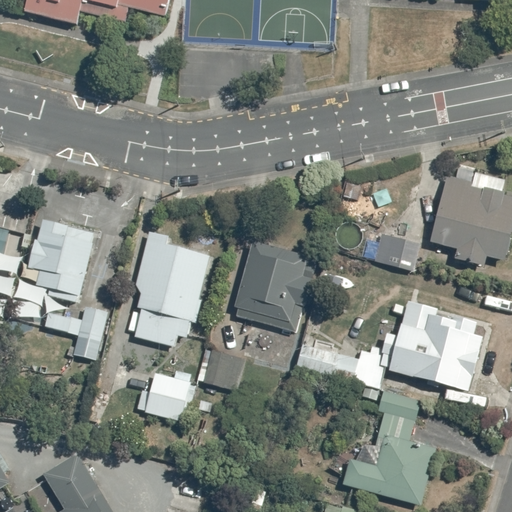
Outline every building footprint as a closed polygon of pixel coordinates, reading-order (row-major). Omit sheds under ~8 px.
[(92,0),(158,14),(161,0),(92,0)] [(500,176),(480,172),(478,183),(451,177),(436,243),(464,249),(462,260),(488,266),(490,257),(511,261),(511,192),(497,190),(500,176)] [(431,221),(410,216),(404,240),(369,231),(362,258),(417,272),(431,221)] [(94,247),(97,236),(35,221),(33,232),(26,230),(19,258),(3,322),(72,339),(68,358),(91,363),(103,313),(80,307),(94,247)] [(174,238),(152,233),(138,289),(148,292),(137,338),(178,348),(180,337),(190,339),(211,255),(172,245),(174,238)] [(304,306),(311,307),(318,279),(310,277),(313,264),(254,250),(237,319),(298,333),(304,306)] [(359,359),(304,346),(298,371),(380,391),(385,370),(475,392),(491,325),(411,305),(403,337),(391,334),(387,352),(362,346),(359,359)] [(242,358),(215,352),(211,369),(202,367),(198,382),(235,391),(242,358)] [(196,376),(178,372),(177,379),(157,374),(153,393),(142,390),(138,412),(186,422),(196,376)] [(421,405),(386,396),(372,452),(350,446),(340,484),(423,506),(437,452),(411,445),(421,405)] [(0,511),(111,511),(77,454),(17,489),(0,460),(0,511)] [(355,511),(324,503),(321,511),(355,511)]
